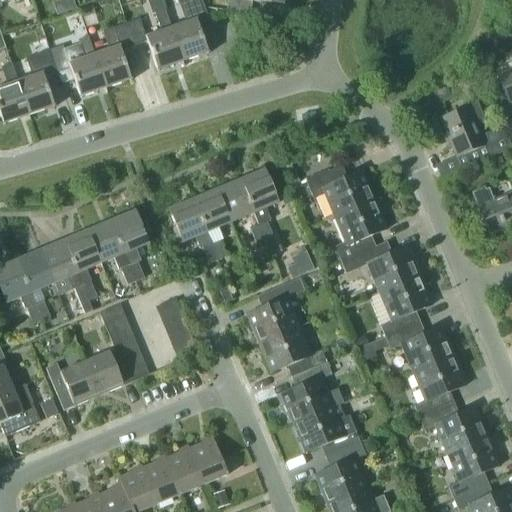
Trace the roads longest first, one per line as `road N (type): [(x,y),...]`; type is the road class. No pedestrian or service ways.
road 1 (residential): [(0,167),(324,72)]
road 2 (residential): [(467,287),(415,156),(324,72)]
road 3 (residential): [(233,386),(0,487)]
road 4 (residential): [(286,511),(233,386)]
